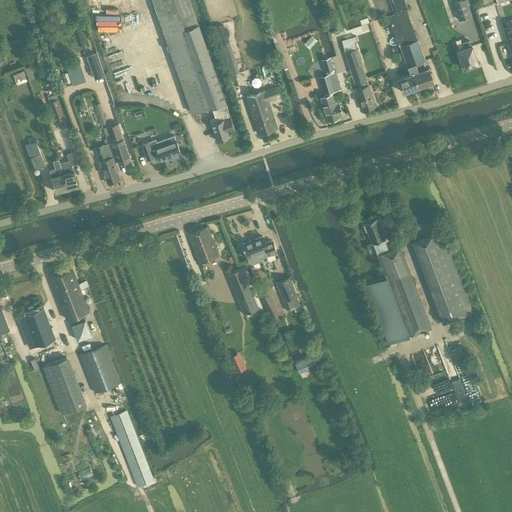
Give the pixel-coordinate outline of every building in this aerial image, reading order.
[(230,131),(236,129),(231,116),(230,116),(228,110),(229,110),(190,0),(153,0),(193,112),(212,105),(216,115),(220,113),(221,115),(211,119),(212,122),(211,123),(217,140),(231,135),(230,131)] [(405,0),(391,0),(396,13),(406,43),(410,54),(415,52),(418,62),(415,63),(418,71),(413,73),(418,87),(434,82),(428,67),(426,68),(423,61),(425,60),(418,39),(407,9),(408,9),(405,0)] [(460,19),(472,14),(466,0),(463,0),(455,3),(460,19)] [(396,13),(387,16),(389,24),(391,23),(399,45),(406,43),(396,13)] [(511,41),(511,24),(503,27),(508,43),(511,41)] [(229,41),(223,25),(215,27),(220,44),(229,41)] [(304,43),(309,47),(316,40),(311,35),(304,43)] [(478,64),(472,45),(471,45),(469,41),(463,43),(464,47),(458,50),(464,69),(466,69),(466,71),(472,69),(472,67),(478,64)] [(411,74),(398,78),(403,93),(418,87),(413,73),(418,71),(415,63),(418,62),(415,52),(410,54),(406,43),(399,45),(407,67),(408,66),(411,74)] [(357,48),(345,52),(350,67),(361,63),(357,48)] [(95,52),(87,55),(95,78),(103,75),(95,52)] [(326,72),(334,69),(330,56),(322,59),(326,72)] [(361,63),(350,67),(350,68),(356,84),(360,83),(367,81),(362,64),(361,63)] [(29,79),(34,77),(29,66),(24,68),(29,79)] [(23,71),(13,74),(17,85),(27,81),(23,71)] [(321,97),(322,101),(321,101),(320,103),(321,105),(322,106),(323,105),(328,120),(340,117),(338,112),(341,111),(339,103),(338,104),(338,102),(336,102),(335,102),(332,94),(332,91),(341,89),(336,72),(319,77),(325,96),(321,97)] [(361,87),(356,88),(362,110),(375,106),(369,84),(367,80),(367,81),(360,83),(361,87)] [(268,100),(280,96),(276,87),(247,97),(260,134),(277,128),(268,100)] [(63,115),(57,99),(50,102),(55,117),(63,115)] [(100,102),(95,104),(102,124),(107,123),(100,102)] [(114,109),(118,123),(123,121),(119,108),(114,109)] [(103,144),(96,147),(95,147),(107,182),(119,178),(113,160),(118,158),(119,162),(130,158),(118,123),(103,128),(108,142),(112,141),(115,151),(106,153),(103,144)] [(182,129),(180,123),(173,125),(176,131),(182,129)] [(160,160),(181,153),(175,135),(157,141),(156,139),(142,144),(148,159),(158,156),(160,160)] [(35,140),(25,143),(30,157),(40,153),(35,140)] [(62,173),(66,188),(78,185),(74,170),(73,170),(72,164),(77,163),(74,151),(67,153),(69,160),(60,162),(63,173),(62,173)] [(40,153),(30,157),(35,169),(45,165),(40,153)] [(63,173),(60,162),(59,158),(52,160),(55,168),(49,169),(55,191),(66,188),(62,173),(63,173)] [(408,336),(431,327),(400,246),(388,251),(383,239),(385,238),(377,217),(364,222),(365,224),(364,225),(366,231),(367,231),(372,243),(374,242),(378,254),(378,255),(386,276),(408,336)] [(208,226),(188,233),(199,262),(219,255),(208,226)] [(443,323),(472,311),(441,230),(412,241),(443,323)] [(265,243),(263,236),(243,244),(248,257),(250,262),(253,263),(259,261),(260,258),(277,252),(272,240),(265,243)] [(242,267),(227,273),(243,313),(258,307),(242,267)] [(72,268),(51,276),(67,318),(88,310),(80,289),(89,285),(87,280),(78,283),(72,268)] [(284,300),(297,295),(290,276),(277,281),(284,300)] [(388,344),(408,336),(386,276),(365,283),(388,344)] [(302,308),(297,295),(284,300),(287,309),(293,306),(295,310),(302,308)] [(37,310),(10,319),(18,340),(23,352),(50,342),(37,310)] [(0,366),(9,363),(0,337),(0,328),(1,331),(8,329),(3,314),(0,315),(0,366)] [(84,320),(71,325),(77,340),(90,334),(84,320)] [(119,382),(105,345),(80,354),(95,392),(119,382)] [(239,351),(228,356),(235,372),(246,367),(239,351)] [(85,405),(67,357),(44,366),(62,413),(85,405)] [(299,369),(314,363),(312,357),(297,362),(299,369)] [(130,407),(109,412),(136,491),(156,483),(130,407)]
